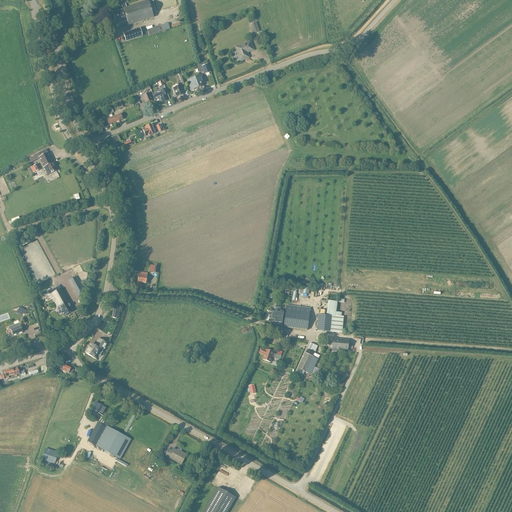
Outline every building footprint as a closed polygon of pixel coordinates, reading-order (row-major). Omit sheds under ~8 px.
[(153,18),(148,1),(127,8),(125,5),(121,6),(123,10),(118,11),(117,8),(111,10),(117,26),(128,22),(129,26),(153,18)] [(159,26),(147,30),(149,36),(161,32),(170,29),(168,23),(159,26)] [(126,42),(142,37),(139,29),(124,35),(126,42)] [(236,48),(240,60),(242,60),(243,60),(245,59),(246,58),(248,58),(246,54),(247,52),(252,50),(250,43),(236,48)] [(201,64),(205,74),(210,72),(206,62),(201,64)] [(200,84),(203,83),(201,76),(188,81),(190,87),(194,86),(195,88),(201,86),(200,85),(201,85),(200,84)] [(183,91),(180,83),(177,84),(178,86),(172,89),(176,98),(182,96),(180,92),(183,91)] [(162,90),(153,94),(155,100),(159,99),(158,98),(160,97),(162,102),(167,100),(165,95),(165,94),(164,95),(162,90)] [(152,101),(149,94),(142,96),(145,104),(152,101)] [(155,134),(158,133),(159,132),(160,134),(162,134),(159,126),(153,128),(151,125),(144,128),(145,129),(142,130),(145,137),(147,136),(147,137),(155,134)] [(56,172),(45,150),(33,156),(33,157),(29,159),(31,163),(39,159),(43,168),(47,176),(56,172)] [(148,273),(139,272),(139,276),(138,283),(136,282),(136,288),(142,289),(143,283),(146,283),(148,273)] [(78,297),(85,294),(76,277),(69,280),(78,297)] [(73,312),(59,287),(48,292),(57,309),(58,308),(63,317),(73,312)] [(120,307),(122,302),(118,301),(116,303),(115,306),(114,306),(113,309),(114,309),(112,318),(116,319),(117,316),(118,317),(119,315),(117,314),(118,312),(119,312),(120,307)] [(326,316),(318,315),(317,331),(330,332),(342,333),(343,317),(341,317),(341,313),(336,312),(337,302),(328,301),(326,316)] [(308,314),(309,309),(286,305),(286,311),(284,327),(306,330),(308,314)] [(273,310),(270,309),(268,321),(274,322),(274,324),(281,325),(283,311),(280,311),(280,308),(273,307),(273,310)] [(24,329),(22,323),(19,324),(19,323),(9,328),(10,331),(11,331),(13,336),(22,332),(21,330),(24,329)] [(348,340),(333,339),(332,350),(347,351),(348,340)] [(88,355),(84,361),(85,360),(92,365),(96,360),(97,361),(98,361),(94,359),(97,354),(99,351),(101,352),(106,345),(99,340),(94,347),(91,345),(85,353),(88,355)] [(265,350),(265,351),(260,349),(259,354),(263,355),(262,360),(270,363),(272,358),(274,358),(274,359),(280,361),(281,356),(275,354),(273,354),(273,352),(265,350)] [(307,350),(298,369),(310,374),(317,360),(317,359),(318,356),(313,354),(313,353),(307,350)] [(62,370),(62,371),(68,374),(71,375),(73,370),(71,369),(71,368),(64,365),(63,367),(61,365),(59,369),(62,370)] [(25,375),(25,372),(23,368),(13,371),(12,369),(4,372),(5,378),(14,375),(14,376),(20,374),(20,377),(25,375)] [(94,406),(90,413),(97,417),(98,414),(103,416),(107,408),(103,406),(95,402),(93,405),(94,406)] [(95,446),(106,426),(109,422),(100,417),(87,441),(95,446)] [(130,439),(106,426),(95,446),(118,459),(120,460),(131,440),(130,439)] [(54,465),(58,453),(45,448),(41,460),(54,465)] [(186,455),(180,452),(180,453),(172,449),(171,451),(168,450),(164,456),(181,465),(186,455)] [(227,511),(235,498),(218,488),(203,511),(227,511)]
